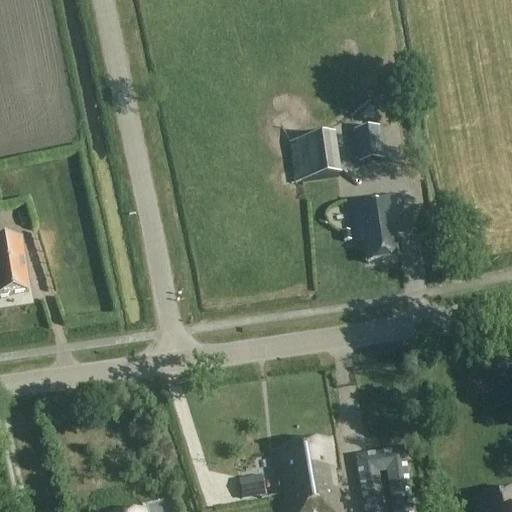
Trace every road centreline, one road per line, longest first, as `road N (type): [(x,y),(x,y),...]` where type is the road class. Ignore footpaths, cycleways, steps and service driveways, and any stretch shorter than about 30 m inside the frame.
road 1 (unclassified): [(177,362),(101,0)]
road 2 (tertiary): [(177,362),(511,306)]
road 3 (tertiary): [(0,387),(177,362)]
